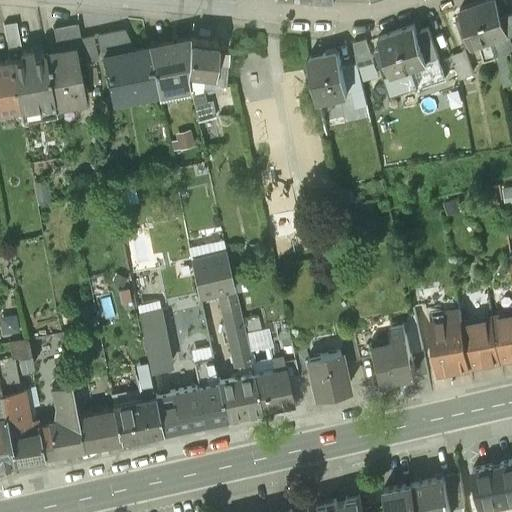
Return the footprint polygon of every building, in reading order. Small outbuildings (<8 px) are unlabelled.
[(478,0),(476,0),(460,6),(463,15),(457,17),(465,44),(478,39),(484,59),(497,55),(496,52),(478,0)] [(507,0),(478,0),(496,52),(497,55),(510,51),(505,35),(502,34),(501,31),(511,26),(511,6),(509,7),(507,0)] [(15,19),(3,21),(8,46),(20,43),(15,19)] [(78,19),(53,24),(57,47),(76,43),(76,45),(82,44),(81,35),(78,19)] [(415,21),(397,27),(409,63),(438,53),(429,23),(417,27),(415,21)] [(122,26),(97,31),(102,52),(127,47),(122,26)] [(409,63),(397,27),(379,33),(383,43),(376,45),(384,71),(396,67),(403,86),(415,82),(415,79),(409,63)] [(98,54),(93,32),(81,35),(82,44),(85,57),(98,54)] [(189,34),(147,42),(147,43),(155,81),(156,86),(188,80),(186,70),(189,34)] [(217,37),(189,34),(186,70),(201,72),(200,80),(202,80),(213,81),(217,37)] [(367,36),(354,39),(359,59),(359,62),(374,57),(367,36)] [(57,47),(44,49),(53,96),(85,91),(76,45),(76,43),(57,47)] [(127,47),(102,52),(111,95),(129,92),(128,87),(155,81),(147,43),(127,47)] [(31,46),(19,48),(21,54),(10,56),(18,103),(20,111),(55,104),(53,96),(44,49),(32,52),(31,46)] [(339,46),(310,53),(319,89),(335,85),(336,89),(349,87),(343,63),(339,46)] [(465,48),(451,53),(459,76),(473,71),(465,48)] [(10,56),(0,57),(0,106),(18,103),(10,56)] [(359,59),(343,63),(349,87),(364,83),(359,62),(359,59)] [(205,98),(203,87),(202,80),(200,80),(201,72),(186,70),(188,80),(197,118),(215,114),(212,100),(208,98),(205,98)] [(226,247),(192,258),(199,290),(219,285),(222,310),(232,353),(235,353),(239,373),(232,376),(239,411),(260,405),(252,370),(226,247)] [(421,281),(408,284),(412,304),(424,301),(426,306),(433,305),(428,287),(423,288),(421,281)] [(217,378),(199,292),(186,295),(197,352),(189,354),(196,384),(218,380),(217,378)] [(154,304),(135,308),(138,323),(159,319),(157,305),(154,305),(154,304)] [(446,315),(430,318),(440,369),(442,369),(444,373),(457,370),(457,366),(469,363),(462,320),(459,306),(445,309),(446,315)] [(511,310),(492,315),(500,359),(511,356),(511,310)] [(492,315),(462,320),(469,363),(470,365),(500,359),(492,315)] [(154,330),(140,332),(146,364),(162,362),(154,330)] [(368,331),(354,334),(360,357),(372,354),(369,344),(370,344),(368,331)] [(370,344),(369,344),(372,354),(377,380),(416,372),(407,332),(392,335),(393,339),(370,344)] [(25,334),(8,337),(11,350),(17,351),(20,367),(31,365),(31,363),(34,362),(28,334),(26,335),(25,334)] [(354,334),(342,336),(347,360),(360,357),(354,334)] [(63,340),(46,344),(49,357),(66,354),(63,340)] [(340,347),(306,354),(315,394),(348,386),(340,347)] [(13,354),(0,356),(0,392),(20,388),(13,354)] [(284,363),(252,370),(260,405),(292,398),(284,363)] [(239,411),(232,376),(217,378),(218,380),(225,414),(239,411)] [(54,417),(47,419),(54,450),(84,444),(77,412),(70,379),(52,383),(55,402),(54,417)] [(196,384),(170,390),(177,424),(225,414),(218,380),(196,384)] [(20,388),(0,392),(0,394),(13,458),(14,459),(44,453),(36,416),(26,418),(20,388)] [(153,392),(117,400),(125,435),(160,427),(153,392)] [(0,461),(13,458),(0,394),(0,461)] [(113,405),(77,412),(84,444),(119,436),(113,405)] [(511,459),(473,468),(481,506),(511,498),(511,459)] [(460,470),(445,474),(451,503),(465,500),(460,470)] [(445,474),(414,480),(420,511),(450,511),(453,510),(451,503),(445,474)] [(420,511),(414,480),(385,487),(389,511),(420,511)] [(364,511),(360,493),(307,505),(308,510),(308,511),(364,511)]
